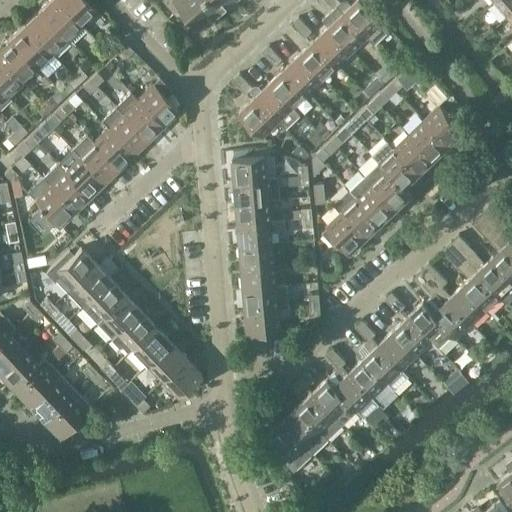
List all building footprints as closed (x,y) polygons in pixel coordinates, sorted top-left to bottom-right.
[(58,0),(47,0),(39,8),(65,36),(72,43),(86,30),(79,23),(80,22),(58,0)] [(88,0),(58,0),(80,22),(95,7),(88,0)] [(220,12),(209,0),(164,0),(186,25),(192,19),(201,29),(204,26),(206,28),(213,22),(211,20),(220,12)] [(209,0),(220,12),(229,4),(231,6),(237,0),(209,0)] [(323,18),(329,25),(353,50),(368,36),(333,0),(327,0),(334,7),(323,18)] [(333,0),(368,36),(374,44),(390,29),(362,0),(355,0),(350,5),(347,2),(340,1),(339,0),(333,0)] [(511,0),(495,0),(494,1),(508,16),(511,12),(511,0)] [(39,8),(24,23),(50,50),(65,36),(39,8)] [(292,22),(299,29),(305,23),(298,16),(292,22)] [(24,23),(9,37),(35,64),(50,50),(24,23)] [(305,23),(299,29),(305,36),(311,30),(305,23)] [(329,25),(314,39),(338,64),(353,50),(329,25)] [(9,37),(0,45),(0,56),(21,78),(35,64),(9,37)] [(109,39),(102,46),(109,52),(116,46),(109,39)] [(314,39),(299,53),(323,78),(338,64),(314,39)] [(119,49),(126,56),(133,50),(126,43),(119,49)] [(262,51),(269,58),(276,51),(269,44),(262,51)] [(109,52),(102,46),(95,52),(102,59),(109,52)] [(276,51),(269,58),(276,64),(282,58),(276,51)] [(299,53),(284,67),(309,92),(323,78),(299,53)] [(0,56),(0,86),(6,92),(21,78),(0,56)] [(378,75),(384,82),(391,76),(399,68),(390,58),(376,72),(378,75)] [(80,67),(73,74),(79,81),(87,74),(80,67)] [(284,67),(270,81),(294,107),(309,92),(284,67)] [(97,71),(89,78),(96,85),(103,78),(97,71)] [(233,79),(239,85),(246,79),(239,72),(233,79)] [(73,74),(58,88),(65,95),(79,81),(73,74)] [(378,75),(363,88),(370,95),(384,82),(378,75)] [(159,76),(137,98),(161,123),(177,108),(166,96),(172,90),(159,76)] [(396,77),(390,83),(397,90),(403,84),(396,77)] [(96,85),(89,78),(83,85),(89,91),(96,85)] [(246,79),(239,85),(245,92),(252,86),(246,79)] [(255,95),(279,121),(286,128),(301,114),(294,107),(270,81),(255,95)] [(390,83),(375,97),(382,104),(397,90),(390,83)] [(58,88),(43,102),(50,109),(65,95),(58,88)] [(130,91),(116,105),(147,137),(161,123),(137,98),(130,91)] [(75,92),(60,106),(67,113),(82,99),(75,92)] [(279,121),(255,95),(239,110),(263,136),(279,121)] [(375,97),(361,111),(367,118),(382,104),(375,97)] [(50,109),(43,102),(36,108),(43,115),(50,109)] [(440,104),(424,119),(448,144),(464,129),(440,104)] [(108,126),(132,151),(147,137),(116,105),(101,119),(108,126)] [(67,113),(60,106),(53,113),(60,120),(67,113)] [(361,111),(346,125),(353,132),(367,118),(361,111)] [(424,119),(409,133),(433,158),(448,144),(424,119)] [(20,123),(13,130),(20,137),(27,130),(20,123)] [(346,125),(331,139),(338,146),(353,132),(346,125)] [(108,126),(93,140),(118,165),(132,151),(108,126)] [(37,127),(30,134),(37,141),(44,135),(37,127)] [(20,137),(13,130),(7,136),(13,143),(20,137)] [(72,148),(78,154),(103,179),(118,165),(93,140),(86,133),(72,148)] [(409,133),(394,147),(419,172),(433,158),(409,133)] [(37,141),(30,134),(23,141),(30,148),(37,141)] [(331,139),(316,153),(323,161),(338,146),(331,139)] [(372,155),(379,162),(379,161),(411,194),(411,193),(405,186),(419,172),(394,147),(388,140),(372,155)] [(292,152),(305,157),(309,153),(300,144),(292,152)] [(326,163),(323,161),(316,153),(312,157),(314,175),(326,163)] [(78,154),(64,169),(88,194),(103,179),(78,154)] [(232,157),(234,180),(267,177),(265,155),(232,157)] [(379,161),(379,162),(365,175),(396,208),(411,194),(379,161)] [(57,162),(42,176),(74,208),(88,194),(64,169),(57,162)] [(298,165),(299,174),(309,173),(308,164),(298,165)] [(4,172),(11,179),(17,173),(11,166),(4,172)] [(309,173),(299,174),(300,184),(309,183),(309,173)] [(365,175),(350,189),(381,222),(396,208),(365,175)] [(74,208),(42,176),(27,191),(58,223),(74,208)] [(234,180),(236,202),(269,199),(268,188),(280,187),(279,176),(267,177),(234,180)] [(315,183),(315,193),(325,192),(324,182),(315,183)] [(335,203),(342,210),(366,236),(381,222),(350,189),(335,203)] [(8,190),(0,191),(0,199),(0,201),(10,199),(8,190)] [(325,192),(315,193),(316,202),(325,201),(325,192)] [(236,202),(238,223),(271,220),(269,199),(236,202)] [(511,230),(488,205),(480,213),(511,246),(511,230)] [(302,208),(303,217),(312,216),(312,207),(302,208)] [(366,236),(342,210),(326,225),(328,227),(322,232),(335,245),(340,240),(351,251),(366,236)] [(499,249),(492,255),(511,276),(511,246),(480,213),(472,221),(499,249)] [(312,216),(303,217),(304,227),(313,226),(312,216)] [(238,223),(240,244),(273,242),(272,231),(286,230),(285,219),(271,220),(238,223)] [(5,222),(7,232),(16,230),(14,220),(5,222)] [(16,230),(7,232),(8,241),(18,239),(16,230)] [(459,233),(451,241),(501,295),(508,301),(511,297),(511,276),(492,255),(486,262),(459,233)] [(469,277),(462,283),(487,309),(501,295),(451,241),(442,249),(469,277)] [(240,244),(242,266),(274,263),(273,242),(240,244)] [(62,275),(72,285),(96,263),(80,246),(73,253),(69,248),(46,271),(55,281),(62,275)] [(306,250),(307,260),(316,259),(315,250),(306,250)] [(27,257),(28,265),(46,262),(44,254),(27,257)] [(316,259),(307,260),(308,270),(317,269),(316,259)] [(13,262),(15,271),(24,270),(22,260),(13,262)] [(429,261),(421,269),(472,323),(487,309),(462,283),(456,290),(429,261)] [(82,306),(87,301),(111,278),(96,263),(72,285),(67,290),(82,306)] [(242,266),(244,288),(276,285),(274,263),(242,266)] [(423,300),(423,301),(457,337),(472,323),(421,269),(413,277),(439,305),(434,311),(423,300)] [(24,270),(15,271),(17,281),(26,279),(24,270)] [(87,301),(102,316),(126,294),(111,278),(87,301)] [(244,288),(246,309),(278,306),(276,285),(244,288)] [(385,298),(392,305),(398,298),(392,292),(385,298)] [(310,294),(311,303),(320,302),(319,293),(310,294)] [(96,322),(111,338),(141,309),(126,294),(102,316),(96,322)] [(39,302),(46,309),(53,303),(46,295),(39,302)] [(398,298),(392,305),(398,311),(405,305),(398,298)] [(22,305),(29,312),(36,306),(29,299),(22,305)] [(408,315),(432,340),(438,347),(452,334),(456,338),(457,337),(423,301),(408,315)] [(320,302),(311,303),(311,312),(320,312),(320,302)] [(53,303),(46,309),(53,317),(60,310),(53,303)] [(278,306),(246,309),(248,332),(280,329),(279,318),(292,314),(291,305),(278,306)] [(36,306),(29,312),(35,319),(42,313),(36,306)] [(128,352),(132,348),(155,325),(141,309),(111,338),(119,347),(122,346),(128,352)] [(408,315),(393,329),(417,354),(432,340),(408,315)] [(356,326),(362,332),(369,326),(362,320),(356,326)] [(132,348),(147,363),(170,341),(155,325),(132,348)] [(369,326),(362,332),(369,339),(375,333),(369,326)] [(69,334),(76,341),(82,334),(76,327),(69,334)] [(393,329),(378,343),(402,368),(417,354),(393,329)] [(52,337),(59,344),(65,337),(59,331),(52,337)] [(0,339),(0,369),(22,348),(7,333),(0,339)] [(82,334),(76,341),(83,348),(89,341),(82,334)] [(65,337),(59,344),(65,350),(72,344),(65,337)] [(147,363),(162,379),(185,356),(170,341),(147,363)] [(363,357),(387,382),(395,390),(410,376),(402,368),(378,343),(363,357)] [(0,369),(0,372),(13,387),(37,364),(22,348),(0,369)] [(326,354),(332,361),(339,354),(333,348),(326,354)] [(339,354),(332,361),(339,367),(345,361),(339,354)] [(185,356),(162,379),(177,395),(201,373),(185,356)] [(363,357),(348,371),(373,396),(387,382),(363,357)] [(99,365),(106,372),(113,366),(106,359),(99,365)] [(81,368),(88,375),(95,369),(88,362),(81,368)] [(13,387),(28,402),(52,380),(37,364),(13,387)] [(113,366),(106,372),(112,379),(119,373),(113,366)] [(95,369),(88,375),(95,382),(102,375),(95,369)] [(328,377),(327,378),(358,410),(365,417),(380,404),(373,396),(348,371),(335,384),(328,377)] [(28,402),(43,418),(75,388),(60,372),(52,380),(28,402)] [(307,372),(300,378),(306,385),(313,379),(307,372)] [(306,385),(300,378),(293,385),(299,392),(306,385)] [(327,378),(312,392),(343,424),(358,410),(327,378)] [(75,388),(43,418),(59,434),(90,404),(75,388)] [(129,397),(136,403),(142,397),(135,391),(129,397)] [(312,392),(297,406),(328,438),(343,424),(312,392)] [(142,397),(136,403),(142,410),(148,404),(142,397)] [(277,400),(270,407),(277,413),(283,407),(277,400)] [(297,406),(282,420),(313,452),(328,438),(297,406)] [(277,413),(270,407),(263,413),(270,420),(277,413)] [(313,452),(282,420),(267,435),(290,459),(287,463),(294,471),(313,452)] [(511,459),(506,464),(511,470),(498,479),(511,497),(511,459)] [(282,486),(294,499),(302,491),(291,479),(282,486)] [(478,505),(471,511),(503,511),(495,502),(483,511),(478,505)]
